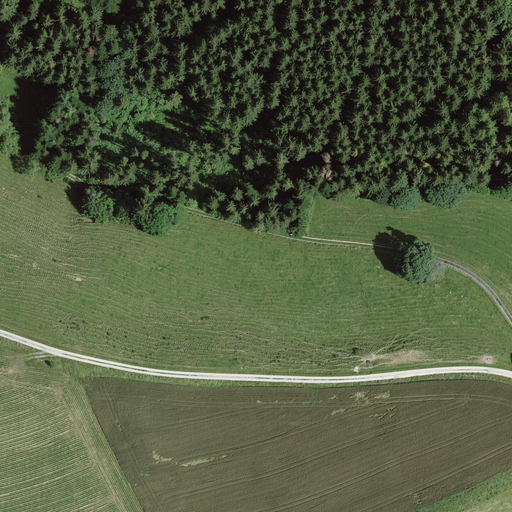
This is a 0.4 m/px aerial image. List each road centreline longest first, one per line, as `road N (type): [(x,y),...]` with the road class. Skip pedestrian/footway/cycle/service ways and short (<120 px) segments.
road 1 (track): [(511,326),(484,288),(458,270),(189,213),(42,152),(10,134),(0,115)]
road 2 (track): [(0,334),(152,374),(511,375)]
